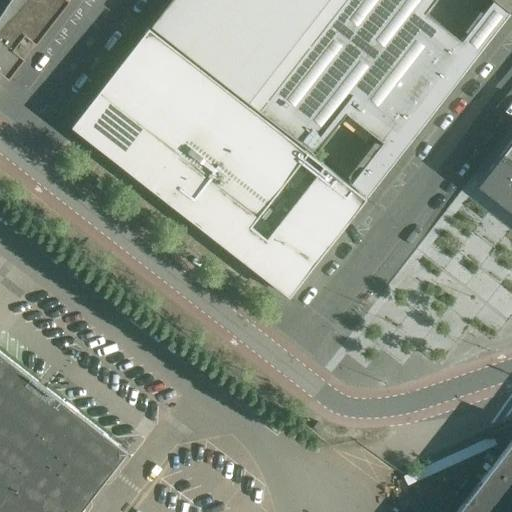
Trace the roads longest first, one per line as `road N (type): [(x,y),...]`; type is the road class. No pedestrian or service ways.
road 1 (unclassified): [(285,361),(511,75)]
road 2 (unclassified): [(285,361),(5,138)]
road 3 (unclassified): [(511,379),(425,409),(349,408),(285,361)]
road 4 (unclassified): [(5,138),(116,0)]
